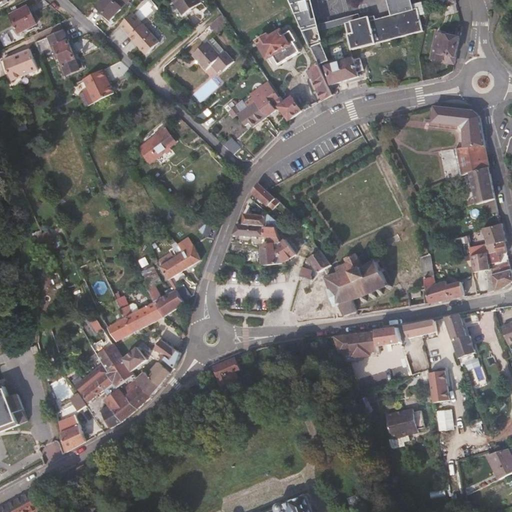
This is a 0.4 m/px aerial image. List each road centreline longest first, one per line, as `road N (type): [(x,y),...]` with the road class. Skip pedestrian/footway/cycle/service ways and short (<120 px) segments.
road 1 (tertiary): [(229,338),(403,319),(511,294)]
road 2 (residential): [(251,176),(59,0)]
road 3 (residential): [(200,354),(143,426),(0,502)]
road 4 (tertiary): [(251,176),(282,147),(353,109),(464,84)]
road 5 (tertiary): [(206,322),(208,287),(251,176)]
road 6 (unknown): [(511,423),(492,441),(464,439),(442,345)]
road 7 (residential): [(511,232),(489,100)]
